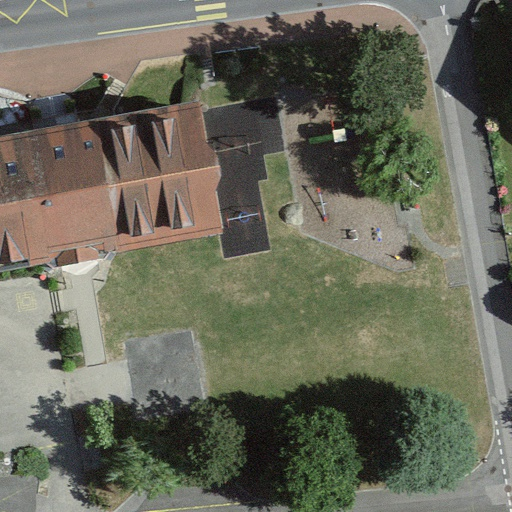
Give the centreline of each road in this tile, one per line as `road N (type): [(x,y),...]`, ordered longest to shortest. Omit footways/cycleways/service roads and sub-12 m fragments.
road 1 (residential): [(441,0),(511,426)]
road 2 (residential): [(0,27),(211,0)]
